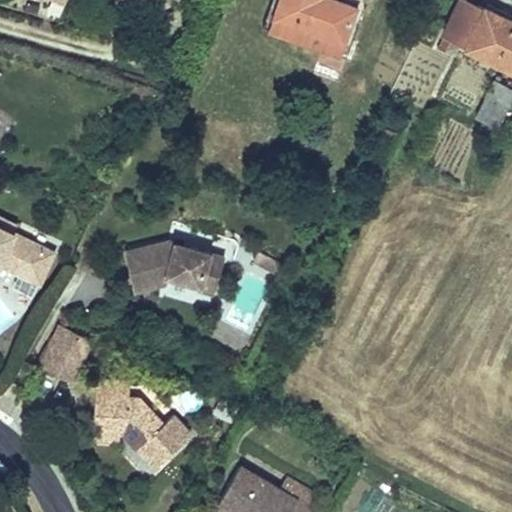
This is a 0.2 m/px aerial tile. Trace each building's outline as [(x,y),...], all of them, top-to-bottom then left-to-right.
[(268,29),(272,17),(278,0),(271,0),(263,27),(268,29)] [(511,21),(511,24),(485,11),(486,8),(469,0),(460,0),(443,35),(451,39),(511,68),(511,21)] [(363,10),(357,8),(344,42),(340,55),(346,57),(363,10)] [(511,21),(511,20),(486,8),(485,11),(511,24),(511,21)] [(340,55),(344,42),(272,17),(268,29),(340,55)] [(451,39),(443,35),(437,47),(445,51),(451,39)] [(511,95),(511,88),(495,80),(476,117),(497,127),(511,95)] [(11,236),(13,232),(16,225),(0,217),(0,263),(19,272),(20,269),(41,278),(53,251),(31,241),(30,245),(11,236)] [(31,241),(13,232),(11,236),(30,245),(31,241)] [(167,275),(199,285),(200,285),(204,273),(218,277),(225,258),(169,240),(125,250),(134,289),(165,282),(167,275)] [(259,250),(253,260),(279,273),(285,263),(259,250)] [(39,282),(41,278),(20,269),(19,272),(39,282)] [(214,293),(218,277),(204,273),(200,285),(199,285),(198,289),(214,293)] [(60,327),(53,341),(83,356),(90,341),(60,327)] [(71,379),(83,356),(53,341),(41,364),(71,379)] [(96,379),(95,394),(128,396),(129,381),(96,379)] [(128,396),(95,394),(94,412),(104,412),(103,430),(119,431),(122,431),(153,467),(190,434),(173,415),(163,424),(138,397),(128,396)] [(238,407),(222,398),(214,412),(231,421),(238,407)] [(118,439),(119,431),(103,430),(104,412),(94,412),(92,437),(118,439)] [(229,511),(306,511),(317,491),(285,475),(281,483),(236,461),(214,504),(229,511)]
